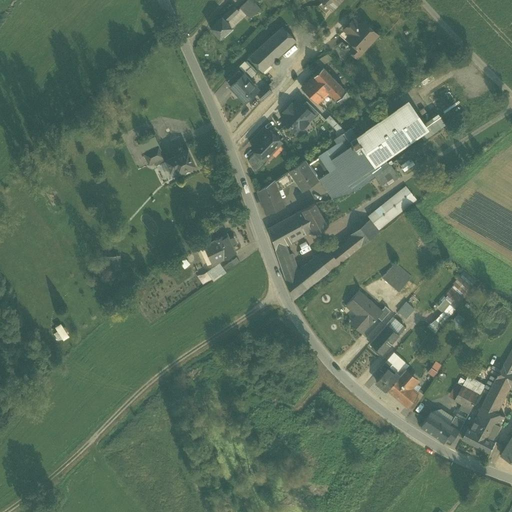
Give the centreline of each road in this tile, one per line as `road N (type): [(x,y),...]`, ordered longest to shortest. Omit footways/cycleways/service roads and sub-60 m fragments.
road 1 (residential): [(161,0),(228,142),(286,303),(308,337),(401,425),(511,480)]
road 2 (track): [(6,511),(160,373),(281,291)]
road 3 (track): [(511,95),(422,0)]
